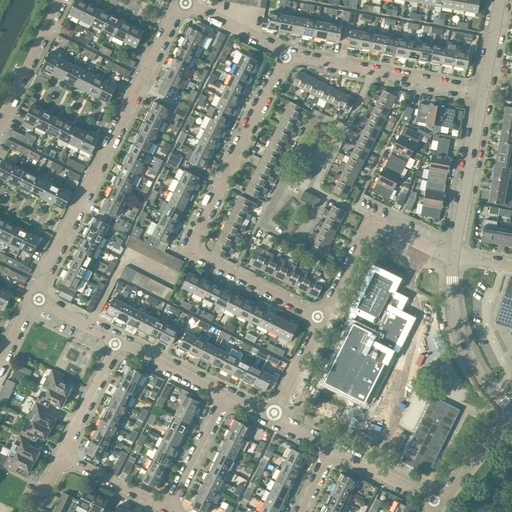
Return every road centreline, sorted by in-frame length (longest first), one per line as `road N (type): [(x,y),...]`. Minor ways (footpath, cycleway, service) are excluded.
road 1 (residential): [(320,315),(190,251),(285,55)]
road 2 (residential): [(33,297),(183,2)]
road 3 (residential): [(334,131),(312,119),(263,225),(302,242),(325,197),(316,179)]
road 4 (residential): [(453,257),(368,218),(320,315)]
road 5 (unclassified): [(511,409),(465,352),(454,314),(453,257)]
road 6 (unclassified): [(453,257),(482,96)]
road 7 (residential): [(0,121),(60,0)]
road 8 (residential): [(61,460),(120,342)]
road 9 (residential): [(165,511),(224,395)]
